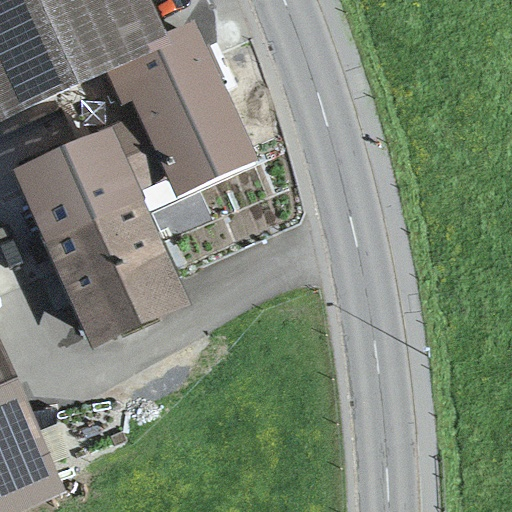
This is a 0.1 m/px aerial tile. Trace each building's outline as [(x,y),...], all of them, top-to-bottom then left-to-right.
[(0,0),(0,137),(126,80),(170,61),(165,49),(142,0),(0,0)] [(142,117),(107,132),(113,144),(138,202),(243,156),(191,38),(165,49),(170,61),(126,80),(142,117)] [(35,248),(41,245),(138,202),(113,144),(9,190),(35,248)] [(138,202),(41,245),(93,363),(191,320),(138,202)] [(0,362),(0,433),(26,423),(0,362)]
